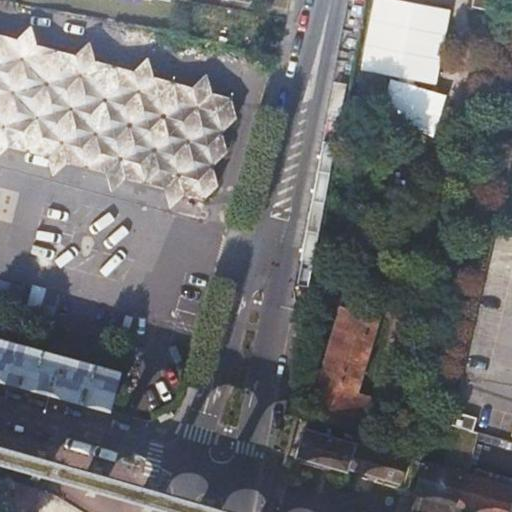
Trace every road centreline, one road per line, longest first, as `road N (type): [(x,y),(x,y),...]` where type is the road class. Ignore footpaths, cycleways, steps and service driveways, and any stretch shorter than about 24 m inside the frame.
road 1 (secondary): [(268,266),(330,0)]
road 2 (secondary): [(268,266),(239,298),(188,467)]
road 3 (secondary): [(244,483),(273,305),(268,266)]
road 4 (residential): [(188,467),(0,413)]
